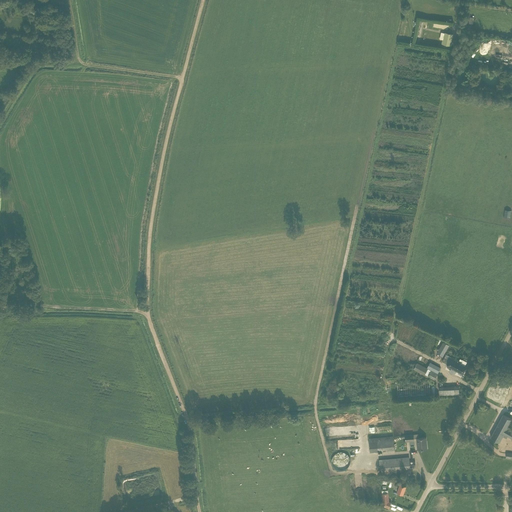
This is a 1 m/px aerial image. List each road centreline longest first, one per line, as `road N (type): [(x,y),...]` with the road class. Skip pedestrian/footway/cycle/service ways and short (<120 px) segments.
road 1 (track): [(202,0),(149,230),(145,310)]
road 2 (track): [(145,310),(189,424),(199,511)]
road 3 (unclassified): [(430,486),(511,329)]
road 4 (track): [(0,125),(37,63),(75,63),(79,56),(67,0)]
road 5 (track): [(0,307),(145,310)]
